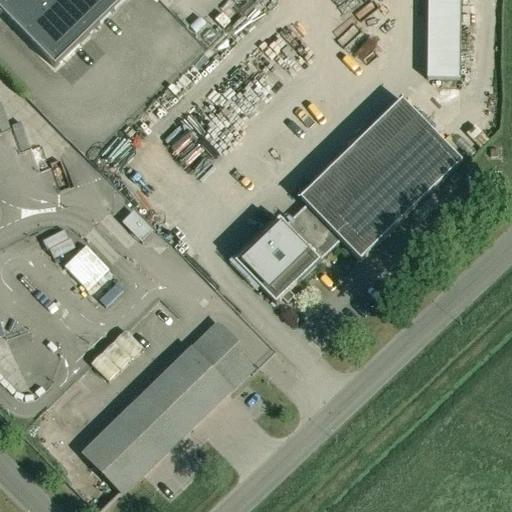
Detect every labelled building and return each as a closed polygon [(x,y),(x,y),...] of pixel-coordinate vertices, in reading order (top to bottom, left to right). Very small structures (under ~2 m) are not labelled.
[(0,0),(0,13),(54,69),(124,0),(0,0)] [(460,0),(427,0),(427,81),(459,81),(460,0)] [(353,32),(368,24),(364,16),(348,24),(353,32)] [(285,227),(279,221),(234,264),(275,306),(281,300),(285,304),(293,297),(289,293),(340,243),(359,263),(462,164),(401,102),(299,201),(305,208),(285,227)] [(151,236),(132,217),(121,227),(140,247),(151,236)] [(52,253),(72,243),(64,225),(44,235),(52,253)] [(85,249),(64,269),(87,293),(108,272),(85,249)] [(129,325),(92,360),(109,379),(147,345),(129,325)] [(249,369),(247,371),(234,357),(239,351),(218,330),(87,457),(122,494),(250,370),(249,369)]
